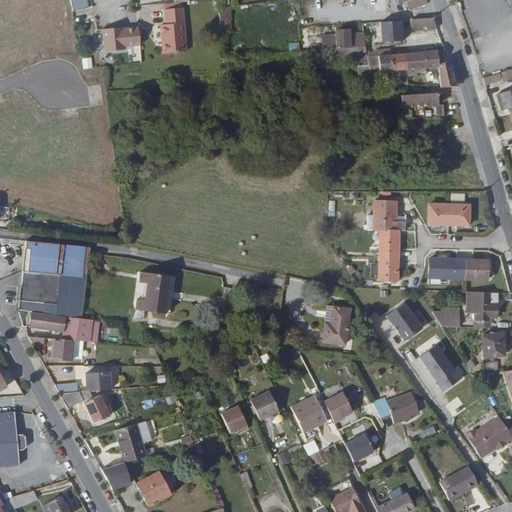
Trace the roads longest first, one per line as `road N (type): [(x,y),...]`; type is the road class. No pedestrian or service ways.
road 1 (residential): [(438,0),(511,234)]
road 2 (tertiary): [(104,511),(0,317)]
